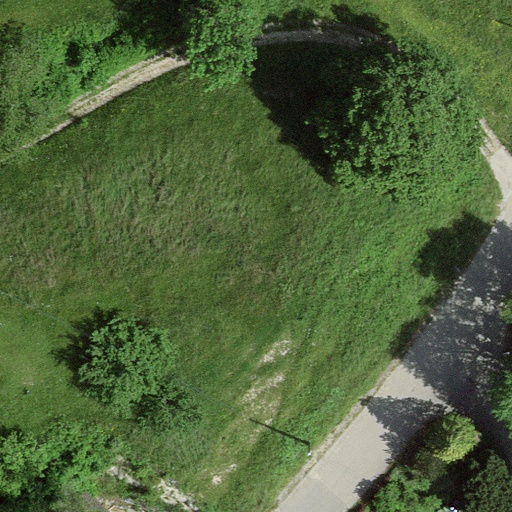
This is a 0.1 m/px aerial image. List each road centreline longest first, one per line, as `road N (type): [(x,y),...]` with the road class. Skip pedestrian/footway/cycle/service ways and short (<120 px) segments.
road 1 (track): [(511,175),(455,109),(394,58),(363,43),(309,35),(179,55),(0,150)]
road 2 (unclassified): [(511,254),(447,351),(311,511)]
